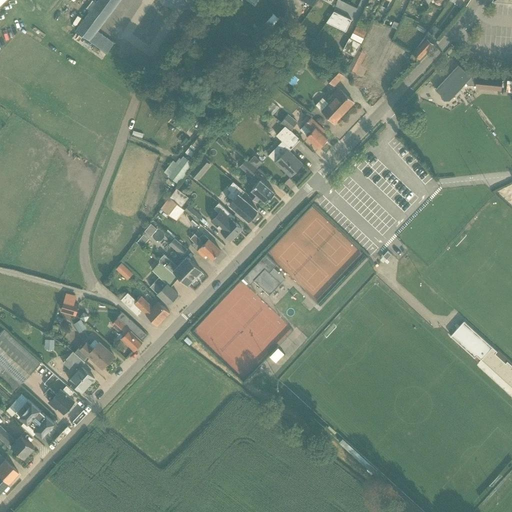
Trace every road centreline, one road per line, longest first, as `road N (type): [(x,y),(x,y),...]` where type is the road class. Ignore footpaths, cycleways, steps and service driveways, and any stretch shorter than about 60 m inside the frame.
road 1 (tertiary): [(0,510),(478,0)]
road 2 (track): [(137,75),(83,242),(101,298)]
